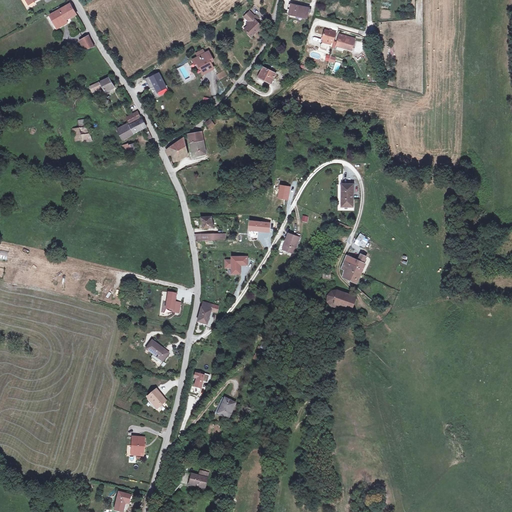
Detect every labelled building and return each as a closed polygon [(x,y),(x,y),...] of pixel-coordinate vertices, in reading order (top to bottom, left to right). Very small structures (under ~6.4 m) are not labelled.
[(50,16),(56,26),(66,21),(77,14),(71,4),(50,16)] [(307,18),(309,9),(291,5),(289,14),(307,18)] [(255,17),(250,12),(244,17),(249,21),(251,23),(248,25),(244,30),(251,37),(261,27),(256,21),(258,18),(256,16),(255,17)] [(66,21),(56,26),(57,29),(67,23),(66,21)] [(329,42),(333,43),(336,33),(325,30),(322,40),(323,40),(322,43),(321,43),(320,48),(327,50),(329,42)] [(89,36),(81,40),(84,45),(86,50),(95,47),(91,41),(89,36)] [(352,51),(355,41),(339,36),(337,45),(345,47),(344,48),(352,51)] [(203,73),(213,68),(210,63),(214,61),(209,52),(205,53),(199,57),(193,60),(195,65),(197,64),(198,64),(201,69),(203,73)] [(332,71),(338,73),(341,63),(335,62),(332,71)] [(276,74),(263,68),(259,77),(263,79),(268,82),(268,81),(272,83),(276,74)] [(151,76),(145,79),(150,88),(155,86),(158,92),(166,88),(158,73),(152,77),(151,76)] [(90,87),(92,92),(103,87),(106,92),(115,87),(109,78),(100,82),(90,87)] [(138,112),(128,118),(131,123),(140,118),(138,112)] [(129,125),(128,123),(122,127),(117,129),(123,140),(147,126),(142,118),(129,125)] [(211,120),(206,123),(210,128),(215,125),(211,120)] [(91,136),(86,127),(80,128),(81,135),(78,135),(79,139),(82,139),(82,138),(91,136)] [(81,135),(80,128),(73,128),(75,140),(79,139),(78,135),(81,135)] [(190,143),(203,140),(202,132),(190,134),(190,140),(189,140),(190,143)] [(176,159),(188,153),(184,138),(183,138),(166,150),(166,152),(168,156),(173,154),(176,159)] [(203,140),(190,143),(192,153),(193,157),(200,155),(202,155),(206,154),(203,140)] [(127,145),(123,146),(125,154),(137,150),(135,144),(127,147),(127,145)] [(114,153),(109,156),(112,161),(117,157),(114,153)] [(342,207),(353,207),(353,185),(342,185),(342,207)] [(201,217),(204,228),(214,228),(212,217),(201,217)] [(270,223),(250,222),(249,235),(258,236),(258,231),(269,232),(270,223)] [(294,253),(299,238),(289,234),(286,241),(287,242),(284,250),(294,253)] [(365,236),(360,234),(356,242),(364,247),(368,241),(363,239),(365,236)] [(347,256),(344,263),(354,267),(353,270),(359,273),(363,264),(367,257),(361,254),(358,261),(347,256)] [(248,266),(248,256),(231,256),(231,260),(225,260),(225,268),(232,268),(232,273),(241,273),(241,266),(248,266)] [(354,267),(344,263),(342,268),(345,269),(343,276),(346,278),(355,282),(359,273),(353,270),(354,267)] [(348,312),(353,297),(342,293),(335,290),(335,291),(332,291),(328,295),(327,298),(327,301),(327,303),(330,306),(348,312)] [(176,294),(168,292),(166,309),(173,310),(173,312),(179,313),(180,303),(174,302),(176,294)] [(203,302),(198,322),(207,325),(211,311),(217,313),(219,306),(213,305),(203,302)] [(163,361),(169,353),(152,341),(146,349),(154,355),(152,358),(157,362),(158,361),(159,359),(163,361)] [(259,361),(267,343),(263,341),(260,347),(258,346),(253,359),(259,361)] [(204,376),(195,373),(194,378),(196,379),(194,387),(200,388),(203,381),(207,382),(209,375),(205,374),(204,376)] [(166,401),(156,390),(147,397),(157,409),(166,401)] [(219,414),(228,419),(235,404),(225,399),(220,408),(222,409),(219,414)] [(144,438),(132,437),(132,442),(134,442),(133,451),(134,451),(134,455),(140,455),(140,453),(143,454),(144,438)] [(191,474),(189,484),(205,488),(207,478),(199,476),(191,474)] [(130,496),(119,493),(114,510),(120,511),(122,511),(125,503),(128,504),(130,496)]
